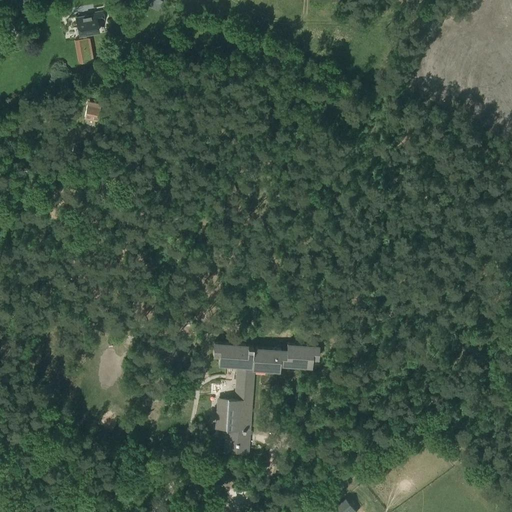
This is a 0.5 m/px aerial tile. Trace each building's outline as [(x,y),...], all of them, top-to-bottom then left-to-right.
[(94,15),(76,18),(79,35),(84,34),(85,36),(87,36),(86,33),(98,31),(96,20),(103,19),(102,10),(94,12),(94,15)] [(97,63),(87,64),(88,73),(99,71),(97,63)] [(87,104),(84,118),(97,120),(100,107),(87,104)] [(214,342),(213,354),(219,355),(218,363),(237,365),(235,399),(219,398),(216,428),(226,428),(224,450),(248,452),(253,368),(279,369),(279,364),(311,366),(311,357),(317,357),(318,345),(287,343),(286,349),(253,346),(245,345),(245,344),(214,342)] [(204,464),(202,473),(218,477),(217,480),(229,482),(232,467),(222,465),(221,468),(204,464)] [(356,511),(344,498),(326,511),(356,511)]
